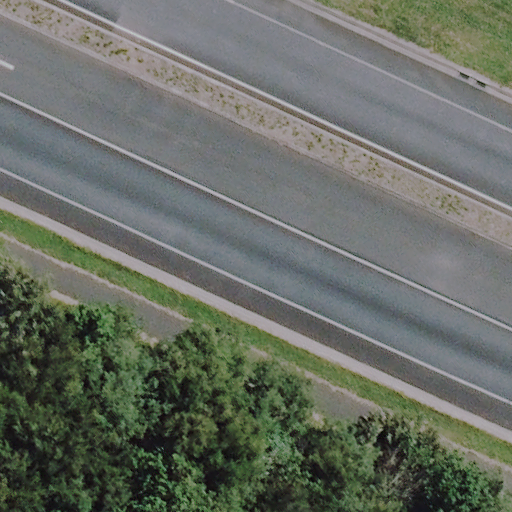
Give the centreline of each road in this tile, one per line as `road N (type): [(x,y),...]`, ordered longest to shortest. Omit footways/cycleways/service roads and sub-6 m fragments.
road 1 (primary): [(511,359),(0,123)]
road 2 (primary): [(253,0),(511,109)]
